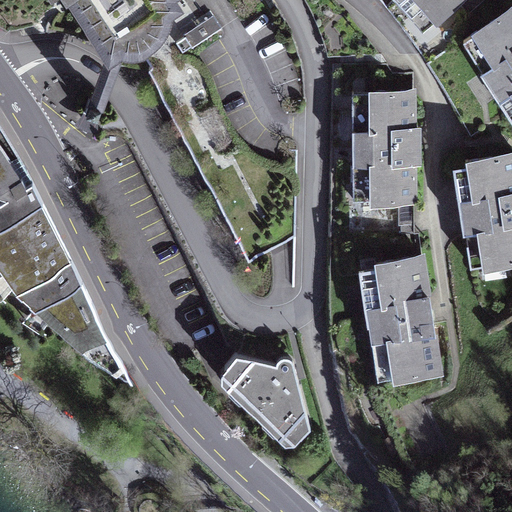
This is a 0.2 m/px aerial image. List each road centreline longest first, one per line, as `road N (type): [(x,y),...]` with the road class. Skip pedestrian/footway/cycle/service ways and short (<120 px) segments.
road 1 (primary): [(299,511),(160,371),(2,82)]
road 2 (residential): [(2,82),(35,63),(66,59),(123,92),(242,317),(258,328),(302,312)]
road 3 (residential): [(439,300),(431,231),(435,129),(424,77),(363,0)]
road 4 (residential): [(302,312),(313,290),(320,79),(287,0)]
road 5 (residential): [(302,312),(335,431),(379,511)]
